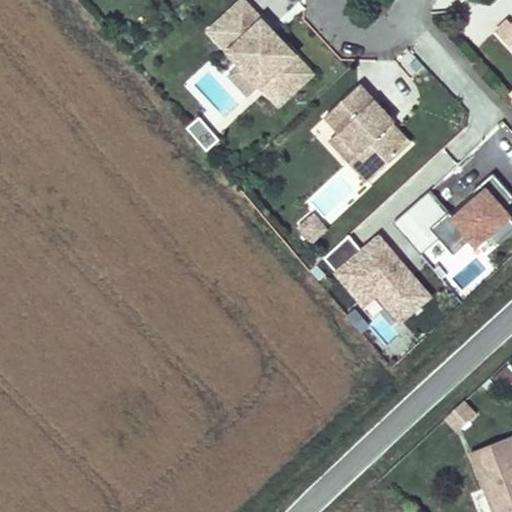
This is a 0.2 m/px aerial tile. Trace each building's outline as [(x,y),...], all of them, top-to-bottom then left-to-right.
[(267,23),(247,2),(214,33),(284,107),(316,75),(280,37),(277,41),(263,27),(267,23)] [(280,37),(267,23),(263,27),(277,41),(280,37)] [(511,26),(501,37),(511,49),(511,26)] [(364,86),(329,118),(344,133),(362,154),(353,162),(372,183),(414,145),(401,130),(396,135),(392,129),(396,125),(398,123),(364,86)] [(186,125),(206,150),(221,137),(201,113),(186,125)] [(401,130),(396,125),(392,129),(396,135),(401,130)] [(362,154),(344,133),(334,142),(353,162),(362,154)] [(511,196),(498,182),(465,212),(492,243),(511,224),(511,196)] [(439,189),(397,224),(425,257),(447,238),(460,254),(479,237),(439,189)] [(332,234),(319,219),(304,232),(317,247),(332,234)] [(325,259),(332,268),(329,276),(361,307),(370,302),(397,328),(433,299),(378,235),(361,251),(353,238),(325,259)] [(463,288),(488,269),(477,256),(453,275),(463,288)] [(463,429),(476,407),(460,397),(446,420),(463,429)] [(511,424),(508,416),(467,433),(495,497),(509,491),(511,499),(511,424)]
